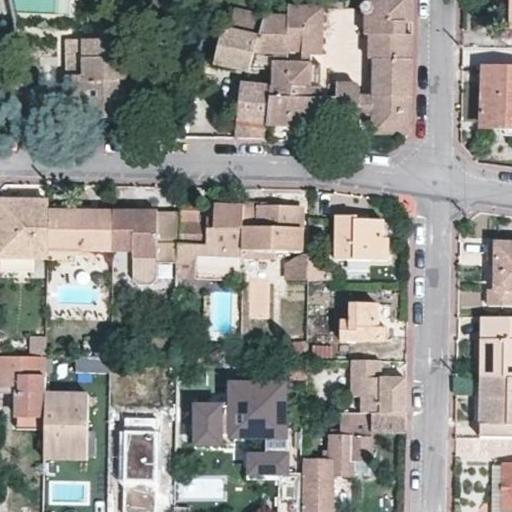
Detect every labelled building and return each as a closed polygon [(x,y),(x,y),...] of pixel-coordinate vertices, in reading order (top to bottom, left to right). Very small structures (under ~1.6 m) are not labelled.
[(368,41),(411,41),(411,0),(360,0),(360,1),(359,2),(358,3),(357,4),(356,5),(356,7),(356,9),(357,11),(358,12),(359,13),(359,33),(368,33),(368,41)] [(313,64),(314,41),(315,7),(283,7),(283,13),(257,13),(257,15),(228,8),(224,27),(216,26),(208,61),(239,69),(245,70),(248,59),(271,63),(268,84),(237,80),(230,135),(232,135),(268,136),(269,139),(291,139),(315,138),(318,138),(318,123),(319,96),(319,64),(313,64)] [(0,88),(13,89),(14,62),(7,62),(7,33),(0,32),(0,88)] [(119,40),(63,39),(61,103),(73,103),(73,117),(118,118),(118,99),(119,65),(119,40)] [(409,130),(411,41),(368,41),(367,94),(367,114),(367,132),(406,132),(409,130)] [(511,61),(479,60),(478,110),(503,111),(503,123),(511,123),(511,61)] [(134,99),(134,65),(119,65),(118,99),(134,99)] [(355,123),(355,114),(355,94),(356,85),(355,84),(354,83),(352,82),(350,81),(348,81),(331,81),(331,96),(319,96),(318,123),(355,123)] [(367,114),(367,94),(355,94),(355,114),(367,114)] [(73,117),(73,103),(61,103),(61,117),(73,117)] [(477,122),(503,123),(503,111),(478,110),(477,122)] [(47,208),(47,198),(0,197),(0,252),(46,254),(46,248),(47,208)] [(241,242),(243,204),(243,202),(211,202),(211,223),(198,223),(198,200),(181,199),(179,264),(190,265),(209,265),(242,266),(242,262),(242,253),(241,242)] [(301,205),(243,204),(241,242),(256,243),(256,247),(271,247),(301,249),(301,205)] [(113,209),(47,208),(46,248),(112,250),(112,249),(113,209)] [(177,210),(113,209),(112,249),(132,249),(132,277),(137,283),(150,283),(156,278),(156,261),(176,261),(177,210)] [(355,215),(334,214),(333,258),(386,260),(386,237),(379,237),(379,219),(355,219),(355,215)] [(511,239),(494,240),(494,242),(488,242),(488,260),(494,260),(494,291),(488,291),(488,305),(511,305),(511,239)] [(256,243),(241,242),(242,253),(271,254),(271,247),(256,247),(256,243)] [(271,254),(242,253),(242,262),(251,262),(274,262),(275,254),(301,255),(301,249),(271,247),(271,254)] [(179,272),(209,273),(209,265),(190,265),(179,264),(179,272)] [(242,266),(209,265),(209,273),(209,276),(241,277),(242,266)] [(377,304),(351,304),(351,321),(340,320),(340,340),(387,340),(387,328),(376,328),(377,304)] [(511,317),(481,317),(481,377),(511,377),(511,317)] [(45,335),(31,335),(31,352),(45,353),(45,335)] [(300,342),(286,342),(285,356),(300,356),(300,342)] [(341,395),(340,359),(328,359),(327,345),(308,346),(309,395),(341,395)] [(39,356),(0,355),(0,393),(17,394),(16,416),(17,416),(17,428),(43,428),(43,416),(44,391),(44,376),(38,376),(39,356)] [(305,359),(285,358),(285,372),(305,373),(305,359)] [(381,360),(350,359),(350,396),(361,396),(360,413),(405,414),(406,382),(406,377),(381,377),(381,360)] [(511,378),(481,378),(480,437),(511,438),(511,378)] [(239,423),(240,384),(231,385),(231,398),(196,397),(194,435),(230,436),(230,423),(239,423)] [(286,385),(240,384),(239,423),(274,424),(274,442),(297,442),(298,424),(285,424),(286,385)] [(87,392),(44,391),(43,416),(43,428),(42,457),(86,458),(87,392)] [(405,432),(405,414),(360,413),(339,412),(339,428),(330,428),(330,448),(323,448),(323,458),(304,458),(303,511),(330,511),(331,475),(351,476),(351,460),(369,461),(370,432),(405,432)] [(155,511),(159,418),(124,417),(120,511),(155,511)] [(297,442),(274,442),(274,470),(288,470),(288,463),(297,464),(297,442)] [(351,460),(351,476),(369,476),(369,461),(351,460)] [(296,511),(297,464),(288,463),(288,470),(274,470),(273,511),(296,511)] [(511,465),(503,466),(503,511),(511,511),(511,465)] [(186,511),(187,503),(172,503),(171,511),(186,511)]
